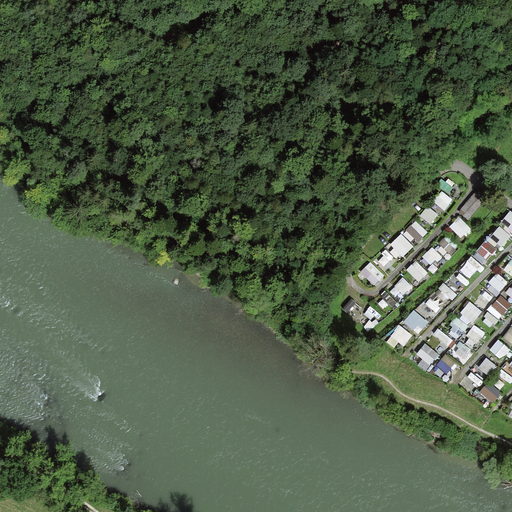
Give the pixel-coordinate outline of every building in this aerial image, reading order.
[(446,178),(440,185),(450,193),(455,185),(446,178)] [(435,202),(446,210),(455,200),(443,191),(435,202)] [(460,212),(470,220),(486,201),(477,192),(460,212)] [(430,206),(422,216),(432,224),(439,214),(430,206)] [(511,229),(511,211),(510,210),(502,224),(511,229)] [(451,226),(462,238),(472,228),(461,216),(451,226)] [(421,242),(430,231),(417,220),(408,231),(421,242)] [(504,248),(511,233),(498,226),(490,241),(504,248)] [(400,258),(415,247),(405,234),(390,245),(400,258)] [(487,240),(478,252),(489,261),(499,249),(487,240)] [(393,263),(387,257),(394,250),(391,247),(377,260),(386,270),(393,263)] [(464,264),(476,276),(486,266),(474,254),(464,264)] [(408,270),(419,281),(429,272),(418,261),(408,270)] [(373,262),(362,272),(375,286),(386,275),(373,262)] [(498,274),(490,282),(501,292),(509,283),(498,274)] [(400,298),(412,285),(404,277),(392,290),(400,298)] [(453,301),(459,296),(446,282),(441,287),(453,301)] [(449,306),(453,303),(446,292),(441,295),(449,306)] [(489,310),(502,320),(511,306),(511,303),(501,295),(489,310)] [(437,312),(441,307),(432,299),(428,304),(437,312)] [(460,314),(473,324),(484,311),(471,301),(460,314)] [(405,321),(419,334),(430,322),(415,309),(405,321)] [(460,335),(468,327),(460,319),(452,328),(460,335)] [(388,342),(400,350),(412,333),(399,325),(388,342)] [(475,325),(464,341),(475,348),(486,331),(475,325)] [(438,329),(434,338),(451,346),(455,338),(438,329)] [(502,359),(511,350),(501,340),(492,349),(502,359)] [(467,360),(473,348),(462,342),(456,354),(467,360)] [(432,364),(440,353),(427,343),(418,354),(432,364)] [(448,374),(457,362),(446,353),(437,365),(448,374)] [(479,366),(490,375),(498,365),(487,356),(479,366)] [(470,377),(479,384),(483,380),(474,373),(470,377)] [(494,403),(504,392),(490,380),(481,391),(494,403)]
